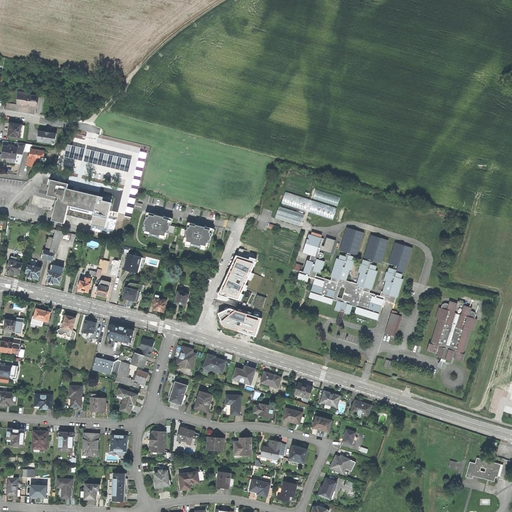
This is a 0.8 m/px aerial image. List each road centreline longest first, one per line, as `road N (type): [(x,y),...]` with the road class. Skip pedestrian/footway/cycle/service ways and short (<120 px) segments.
road 1 (tertiary): [(192,334),(511,435)]
road 2 (residential): [(150,409),(320,441),(300,511)]
road 3 (track): [(79,125),(167,36),(224,0)]
road 4 (tertiary): [(0,284),(174,329)]
road 5 (residential): [(0,416),(141,424)]
road 6 (residential): [(149,508),(222,498),(283,511)]
road 7 (unknown): [(6,209),(46,175),(126,195)]
